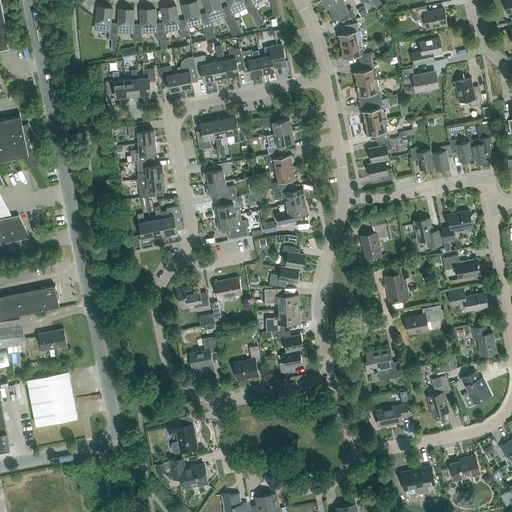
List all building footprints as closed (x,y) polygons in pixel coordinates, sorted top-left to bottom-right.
[(203,0),(210,21),(225,16),(219,0),(203,0)] [(226,0),(232,13),(233,13),(246,7),(243,0),(226,0)] [(343,0),(322,0),(327,9),(329,7),(343,0)] [(355,15),(351,7),(347,9),(343,0),(329,7),(332,14),(330,15),(332,19),(338,17),(340,22),(355,15)] [(377,8),(383,4),(380,0),(376,0),(373,2),(377,8)] [(197,1),(182,5),(186,18),(187,18),(188,27),(203,23),(197,1)] [(249,14),(257,10),(255,5),(247,9),(249,14)] [(368,12),(364,5),(357,9),(360,16),(368,12)] [(113,8),(98,6),(95,29),(110,31),(113,8)] [(180,29),(181,37),(190,35),(188,27),(187,18),(186,18),(179,20),(176,6),(161,8),(163,22),(165,31),(180,29)] [(446,24),(443,8),(427,12),(426,6),(412,8),(414,20),(425,17),(427,28),(446,24)] [(0,48),(7,47),(8,48),(0,8),(0,48)] [(134,9),(119,9),(118,32),(133,32),(134,9)] [(165,31),(163,22),(156,23),(155,9),(140,10),(141,32),(156,32),(157,40),(160,39),(166,38),(165,31)] [(236,20),(233,13),(232,13),(225,16),(227,23),(236,20)] [(345,33),(338,34),(341,46),(361,42),(363,42),(360,31),(359,30),(357,22),(344,25),(345,33)] [(211,23),(203,26),(204,33),(214,31),(211,23)] [(428,55),(442,52),(439,37),(420,41),(422,55),(413,57),(414,65),(430,62),(428,55)] [(358,55),(360,63),(373,60),(371,52),(364,53),(361,42),(341,46),(343,58),(358,55)] [(264,47),(264,50),(258,51),(259,57),(263,74),(274,71),(273,64),(285,61),(282,44),(264,47)] [(211,59),(212,62),(216,79),(228,77),(224,60),(221,45),(216,46),(218,57),(211,59)] [(129,47),(130,55),(137,54),(135,46),(129,47)] [(243,65),(240,52),(239,48),(228,50),(230,59),(224,60),(228,77),(239,74),(238,71),(244,70),(243,65)] [(263,74),(259,57),(258,51),(258,50),(252,51),(251,50),(240,52),(243,65),(244,70),(244,72),(250,71),(251,76),(263,74)] [(216,79),(212,62),(207,64),(205,55),(194,58),(198,80),(204,79),(204,81),(216,79)] [(183,65),(182,67),(177,68),(179,74),(182,90),(194,88),(193,83),(199,82),(198,80),(194,58),(193,56),(193,58),(187,59),(186,60),(184,61),(183,63),(183,65)] [(376,73),(373,60),(360,63),(361,70),(354,72),(357,84),(373,80),(377,79),(376,73)] [(182,90),(179,74),(172,75),(171,66),(159,69),(162,81),(168,80),(170,92),(182,90)] [(417,92),(437,88),(434,71),(414,75),(413,67),(401,70),(404,84),(415,82),(417,92)] [(138,78),(139,95),(150,94),(149,82),(155,81),(154,69),(142,70),(143,78),(138,78)] [(126,80),(127,96),(128,96),(128,98),(133,98),(132,96),(139,95),(138,78),(137,71),(131,71),(132,79),(126,80)] [(107,94),(115,93),(116,98),(127,96),(126,80),(119,81),(118,72),(113,72),(114,81),(106,82),(107,94)] [(483,103),(480,89),(473,90),(470,78),(455,81),(460,101),(469,99),(470,106),(483,103)] [(366,94),(368,102),(381,99),(377,79),(373,80),(357,84),(359,96),(366,94)] [(383,107),(381,99),(368,102),(369,109),(362,111),(365,123),(387,118),(386,111),(384,112),(383,107)] [(29,122),(29,124),(23,125),(21,115),(0,119),(0,185),(2,185),(2,186),(3,185),(0,179),(0,161),(21,157),(26,169),(27,169),(27,168),(46,165),(47,165),(40,147),(40,146),(40,145),(40,144),(40,143),(39,142),(39,141),(38,140),(37,139),(36,138),(30,122),(29,122)] [(292,130),(289,118),(276,121),(275,115),(261,118),(263,127),(273,125),(275,133),(292,130)] [(235,117),(224,119),(227,136),(233,134),(235,143),(246,141),(242,122),(236,123),(235,117)] [(389,138),(387,125),(388,125),(387,118),(365,123),(367,135),(374,133),(376,141),(389,138)] [(212,122),(215,138),(217,146),(218,146),(219,150),(223,149),(221,137),(227,136),(224,119),(212,122)] [(209,139),(215,138),(212,122),(201,124),(202,131),(196,132),(200,150),(211,147),(209,139)] [(457,124),(459,131),(467,130),(465,122),(457,124)] [(474,152),(475,158),(476,162),(481,161),(481,163),(489,162),(487,155),(493,153),(490,137),(492,136),(490,122),(479,124),(482,138),(479,139),(479,138),(469,140),(469,142),(470,146),(471,152),(474,152)] [(138,137),(139,144),(155,142),(154,130),(142,131),(141,125),(128,126),(129,138),(138,137)] [(281,144),(294,142),(292,130),(275,133),(275,134),(267,135),(269,143),(263,145),(265,154),(282,150),(281,144)] [(389,157),(387,150),(392,149),(389,138),(378,141),(379,147),(369,149),(371,161),(372,164),(378,162),(378,160),(384,158),(389,157)] [(460,161),(472,159),(475,158),(474,152),(471,152),(470,146),(469,142),(461,143),(460,138),(449,140),(450,144),(452,152),(458,151),(460,161)] [(132,162),(137,162),(150,160),(149,154),(157,154),(155,142),(139,144),(139,150),(131,151),(132,162)] [(449,167),(447,157),(453,156),(452,152),(450,144),(440,146),(441,151),(430,153),(431,160),(434,159),(436,166),(436,170),(449,167)] [(430,153),(429,149),(421,151),(420,146),(410,148),(412,160),(418,159),(420,169),(436,166),(434,159),(431,160),(430,153)] [(270,171),(276,170),(294,166),(292,154),(283,156),(282,150),(265,154),(267,163),(269,163),(270,171)] [(394,179),(391,168),(387,169),(384,158),(378,160),(378,162),(372,164),(368,164),(370,177),(380,175),(382,181),(394,179)] [(137,162),(139,179),(164,177),(163,165),(156,166),(155,160),(150,160),(137,162)] [(208,180),(209,185),(225,181),(224,174),(232,173),(230,162),(218,164),(219,170),(206,172),(203,173),(205,181),(208,180)] [(297,178),(294,166),(276,170),(278,181),(270,183),(271,189),(272,189),(289,185),(288,180),(297,178)] [(165,189),(164,177),(139,179),(134,180),(138,180),(138,181),(139,186),(140,197),(153,196),(152,190),(165,189)] [(226,187),(225,181),(209,185),(209,188),(206,189),(208,196),(215,195),(216,201),(221,200),(237,197),(235,185),(226,187)] [(306,200),(303,188),(290,191),(289,185),(272,189),(274,200),(285,197),(286,204),(306,200)] [(266,203),(263,191),(257,192),(260,205),(266,203)] [(219,214),(220,218),(236,215),(235,209),(244,207),(242,196),(237,197),(221,200),(222,206),(217,207),(214,207),(216,215),(219,214)] [(295,215),(308,212),(306,200),(286,204),(288,211),(277,213),(279,224),(296,221),(295,215)] [(166,235),(161,212),(160,209),(160,206),(154,207),(155,211),(156,219),(151,220),(155,238),(158,237),(159,239),(168,237),(166,235)] [(167,211),(161,212),(166,235),(168,237),(169,237),(168,237),(178,235),(177,232),(175,224),(181,223),(178,206),(166,208),(167,211)] [(453,230),(473,227),(469,210),(447,214),(449,227),(441,229),(443,241),(455,238),(453,230)] [(155,241),(155,238),(151,220),(144,222),(143,213),(137,214),(142,239),(141,239),(141,243),(150,241),(150,239),(154,238),(154,241),(155,241)] [(0,219),(0,243),(30,238),(18,214),(18,215),(0,219)] [(227,229),(229,239),(249,235),(246,220),(242,220),(241,214),(236,215),(220,218),(220,223),(217,223),(219,231),(222,230),(227,229)] [(377,237),(388,235),(385,223),(384,218),(377,219),(378,224),(374,225),(375,232),(361,235),(365,259),(381,256),(377,237)] [(442,245),(439,229),(432,231),(429,218),(414,221),(418,241),(428,239),(429,247),(442,245)] [(275,221),(263,223),(265,232),(277,230),(275,221)] [(289,234),(288,241),(297,242),(298,236),(289,234)] [(267,246),(266,239),(259,240),(260,247),(267,246)] [(292,266),(299,267),(303,267),(305,255),(299,254),(300,249),(295,248),(296,247),(284,245),(281,263),(281,264),(286,264),(285,267),(292,268),(292,266)] [(459,255),(443,258),(446,270),(457,268),(459,279),(482,275),(478,258),(460,262),(459,255)] [(404,281),(406,281),(405,276),(410,275),(407,264),(392,267),(394,275),(384,277),(386,284),(387,284),(391,300),(408,297),(404,281)] [(287,280),(297,282),(299,267),(292,266),(292,268),(281,267),(280,275),(271,273),(269,284),(286,286),(287,280)] [(217,299),(242,294),(239,276),(214,281),(217,299)] [(0,318),(59,307),(54,285),(0,296),(0,318)] [(207,292),(201,293),(200,288),(194,289),(193,285),(176,289),(179,303),(187,301),(188,307),(196,305),(197,309),(210,307),(207,292)] [(298,303),(299,303),(299,295),(283,296),(283,288),(264,289),(265,303),(279,302),(279,309),(298,309),(298,303)] [(484,292),(466,296),(464,289),(449,292),(452,307),(466,304),(467,310),(487,306),(484,292)] [(214,319),(221,317),(218,300),(211,302),(214,319)] [(427,322),(442,319),(440,305),(422,308),(423,314),(406,318),(409,333),(428,329),(427,322)] [(300,322),(299,314),(298,314),(298,309),(279,309),(280,317),(266,317),(266,331),(285,330),(284,323),(300,322)] [(214,321),(212,313),(206,314),(207,322),(214,321)] [(216,331),(215,324),(206,326),(207,333),(216,331)] [(257,333),(255,325),(246,327),(248,335),(257,333)] [(492,332),(487,333),(485,325),(472,328),(475,339),(478,339),(481,355),(496,352),(492,332)] [(24,345),(22,326),(0,329),(0,347),(7,347),(8,354),(21,352),(20,345),(24,345)] [(63,329),(39,334),(42,351),(67,347),(63,329)] [(293,349),(299,348),(303,347),(301,334),(291,336),(289,330),(277,333),(279,343),(284,342),(286,353),(293,352),(293,349)] [(205,350),(189,353),(192,368),(213,364),(210,353),(217,351),(213,336),(203,338),(205,350)] [(255,359),(261,357),(258,345),(249,347),(251,358),(234,361),(238,380),(258,376),(255,359)] [(401,376),(398,361),(392,362),(389,347),(366,352),(367,360),(365,360),(367,372),(374,371),(375,371),(378,371),(379,380),(401,376)] [(292,365),(302,363),(299,348),(293,349),(293,352),(286,353),(283,354),(284,362),(279,363),(281,373),(293,371),(292,365)] [(0,369),(10,367),(6,349),(0,349),(0,369)] [(452,356),(442,359),(446,371),(456,368),(452,356)] [(36,425),(77,417),(69,371),(27,379),(36,425)] [(491,395),(482,377),(480,378),(476,371),(461,378),(468,392),(469,391),(474,403),(491,395)] [(444,394),(449,392),(445,375),(439,377),(441,385),(434,388),(435,394),(428,396),(433,415),(448,411),(444,394)] [(0,450),(10,448),(0,393),(0,450)] [(379,426),(402,421),(401,417),(411,415),(409,403),(391,407),(376,410),(379,426)] [(167,421),(161,422),(146,425),(147,430),(169,426),(171,433),(177,432),(179,442),(174,443),(173,445),(174,451),(176,452),(181,451),(198,448),(194,423),(181,426),(179,418),(167,421)] [(511,459),(511,468),(509,470),(509,471),(511,469),(511,439),(497,447),(497,448),(500,446),(506,456),(502,458),(503,459),(510,455),(511,459)] [(492,445),(483,449),(486,455),(495,451),(492,445)] [(480,473),(475,455),(465,457),(466,459),(450,464),(454,480),(480,473)] [(165,469),(171,468),(174,479),(177,478),(177,477),(181,476),(183,488),(208,483),(204,463),(194,465),(194,467),(185,468),(183,459),(156,464),(158,475),(166,473),(165,469)] [(427,485),(434,484),(431,466),(421,468),(421,469),(413,471),(413,470),(401,472),(404,489),(420,486),(420,485),(427,484),(427,485)] [(491,476),(488,475),(485,476),(484,479),(485,482),(488,483),(491,483),(492,480),(491,476)] [(251,511),(249,502),(242,503),(239,493),(227,495),(227,493),(221,494),(224,511),(251,511)] [(259,511),(279,511),(276,493),(256,497),(259,511)]
